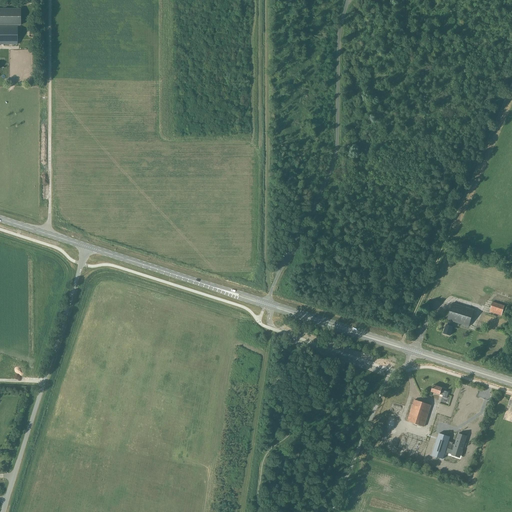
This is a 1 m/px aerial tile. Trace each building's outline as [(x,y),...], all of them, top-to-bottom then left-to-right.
[(20,9),(0,8),(0,25),(20,25),(20,9)] [(0,44),(17,44),(17,27),(0,26),(0,44)] [(501,316),(504,306),(492,302),(489,312),(501,316)] [(469,327),(474,310),(453,303),(448,320),(449,321),(448,325),(447,325),(444,334),(450,336),(453,327),(452,327),(454,322),(469,327)] [(446,398),(448,392),(441,390),(442,388),(433,385),(431,392),(443,396),(442,397),(446,398)] [(414,400),(407,421),(424,427),(431,405),(414,400)] [(435,412),(432,424),(468,434),(469,431),(474,432),(477,423),(435,412)] [(437,439),(432,456),(433,455),(442,458),(442,459),(446,448),(447,448),(451,449),(453,450),(451,455),(452,456),(452,455),(456,456),(457,455),(461,456),(463,451),(462,451),(465,441),(464,442),(463,441),(465,437),(458,435),(459,434),(458,433),(455,444),(452,444),(453,443),(449,442),(449,443),(448,442),(450,437),(449,437),(449,438),(445,437),(443,443),(437,441),(438,439),(437,439)] [(416,456),(421,440),(402,434),(397,449),(416,456)]
